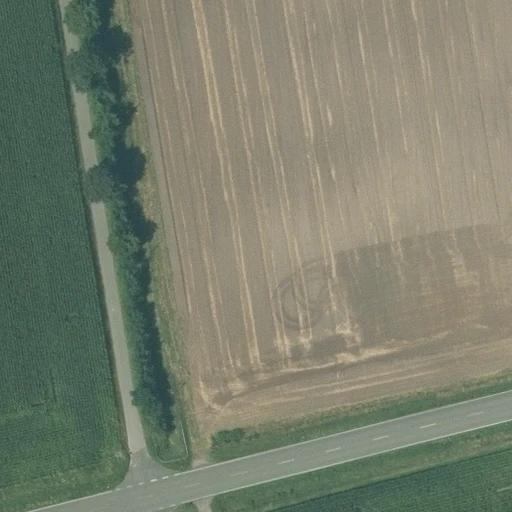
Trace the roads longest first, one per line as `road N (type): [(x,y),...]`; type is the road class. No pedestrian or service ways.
road 1 (unclassified): [(72,0),(151,491)]
road 2 (primary): [(151,491),(511,405)]
